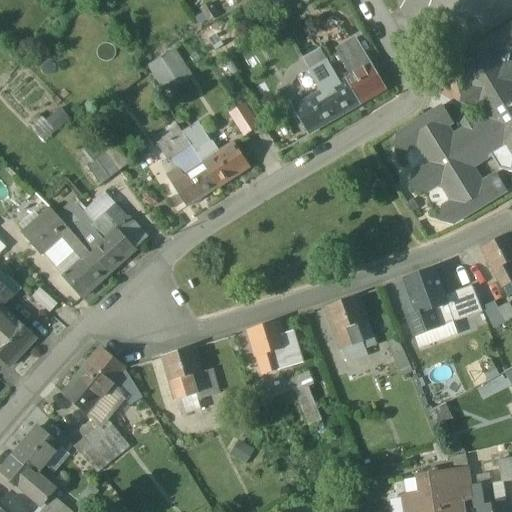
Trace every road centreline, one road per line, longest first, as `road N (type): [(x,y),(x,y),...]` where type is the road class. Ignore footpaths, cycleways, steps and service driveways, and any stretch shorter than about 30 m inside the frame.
road 1 (residential): [(365,0),(398,57),(412,92),(406,101),(177,246),(123,298)]
road 2 (residential): [(123,298),(168,338),(439,252),(511,213)]
road 3 (residential): [(0,423),(123,298)]
